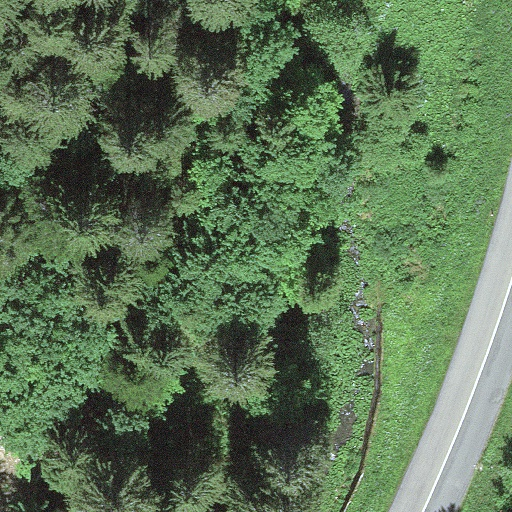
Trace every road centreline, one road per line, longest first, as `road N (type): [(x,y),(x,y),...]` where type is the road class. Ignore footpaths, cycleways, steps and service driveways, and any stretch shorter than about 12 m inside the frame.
road 1 (track): [(0,472),(126,276),(222,61),(239,0)]
road 2 (secondary): [(428,511),(456,459),(511,283)]
